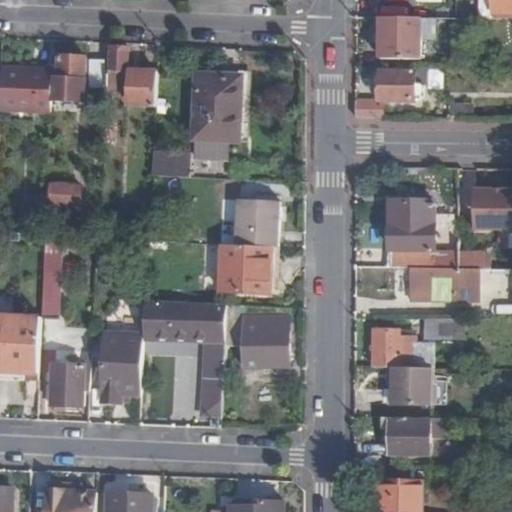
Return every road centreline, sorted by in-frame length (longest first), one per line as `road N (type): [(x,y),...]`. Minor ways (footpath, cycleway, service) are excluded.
road 1 (residential): [(0,19),(329,32)]
road 2 (residential): [(328,456),(0,445)]
road 3 (residential): [(328,456),(329,142)]
road 4 (residential): [(511,147),(329,142)]
